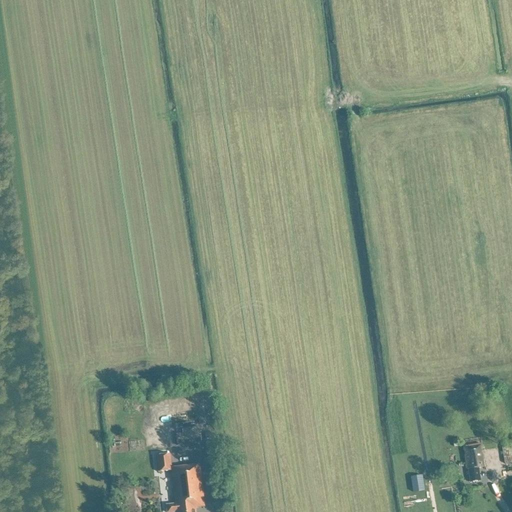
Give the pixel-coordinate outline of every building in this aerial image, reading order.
[(418,417),(402,420),(404,430),(420,427),(418,417)] [(201,444),(199,427),(182,429),(182,434),(176,435),(177,447),(201,444)] [(418,436),(404,438),(406,451),(419,449),(418,436)] [(469,470),(470,482),(480,481),(478,469),(486,467),(482,446),(464,449),(467,470),(469,470)] [(505,465),(511,463),(511,446),(501,449),(505,465)] [(166,511),(194,511),(194,509),(205,508),(200,464),(171,467),(170,453),(155,454),(157,471),(171,469),(174,504),(165,505),(166,511)] [(421,456),(408,458),(410,471),(423,469),(421,456)] [(422,476),(411,478),(413,493),(424,492),(422,476)]
